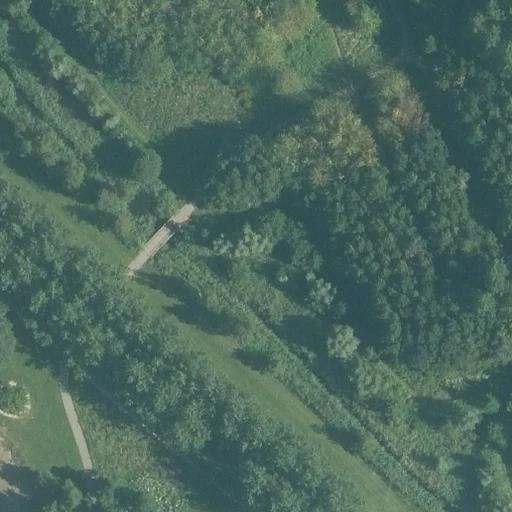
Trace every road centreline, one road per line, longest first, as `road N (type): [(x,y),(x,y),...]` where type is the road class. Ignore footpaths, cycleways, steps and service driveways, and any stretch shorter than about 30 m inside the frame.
road 1 (unknown): [(511,324),(455,296),(317,0)]
road 2 (unknown): [(171,511),(153,441),(0,296)]
